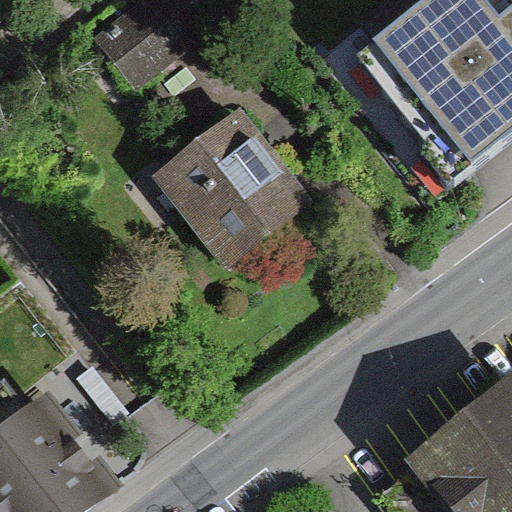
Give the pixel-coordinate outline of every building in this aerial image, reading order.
[(156,0),(95,51),(139,103),(214,41),(180,0),(156,0)] [(444,0),(375,55),(472,177),(511,144),(511,22),(499,33),(472,0),(444,0)] [(245,118),(152,187),(227,287),(320,217),(245,118)] [(511,511),(511,391),(378,501),(387,511),(511,511)] [(0,441),(0,511),(101,511),(116,500),(41,408),(0,441)]
